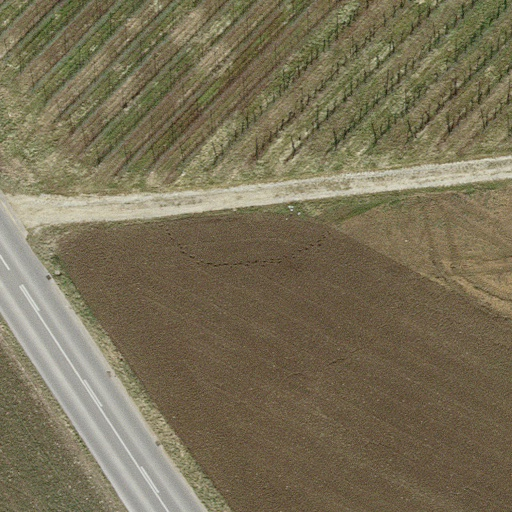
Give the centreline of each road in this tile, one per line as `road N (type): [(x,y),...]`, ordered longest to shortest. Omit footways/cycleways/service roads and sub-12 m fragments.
road 1 (track): [(511,165),(0,216)]
road 2 (tertiary): [(0,253),(174,511)]
